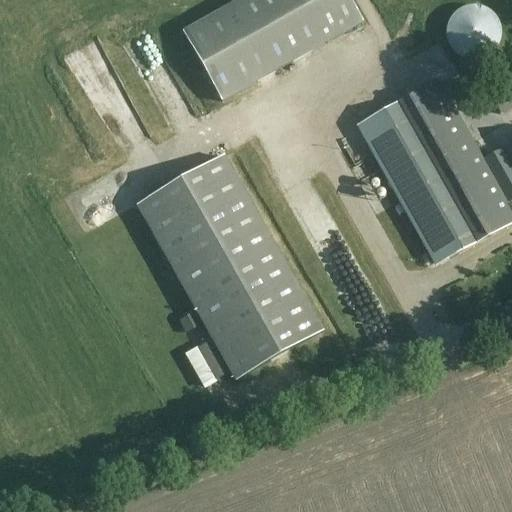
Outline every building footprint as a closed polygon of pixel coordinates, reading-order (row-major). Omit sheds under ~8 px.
[(222,104),(362,25),(347,0),(244,0),(183,34),(222,104)] [(448,25),(445,34),(445,41),(449,50),(452,55),(458,60),(467,63),(476,64),(486,62),(493,55),(498,48),(501,40),(500,32),(497,22),(490,15),(480,10),(469,9),(461,11),(453,17),(448,25)] [(344,55),(353,69),(371,57),(362,43),(344,55)] [(511,74),(485,89),(501,117),(511,111),(511,74)] [(439,83),(381,115),(357,129),(436,268),(511,225),(511,149),(485,165),(439,83)] [(323,334),(224,159),(137,208),(235,383),(323,334)] [(321,245),(332,268),(350,259),(340,236),(321,245)]
